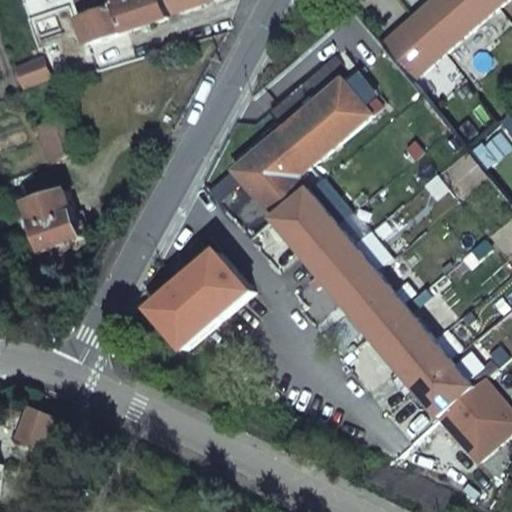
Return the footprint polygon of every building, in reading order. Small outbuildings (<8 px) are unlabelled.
[(44,0),(25,0),(28,10),(45,5),(44,0)] [(82,20),(90,46),(129,32),(118,0),(102,0),(106,12),(82,20)] [(118,0),(129,32),(172,16),(166,0),(118,0)] [(177,0),(182,13),(217,0),(177,0)] [(502,10),(493,0),(439,0),(418,18),(448,55),(502,10)] [(511,0),(493,0),(502,10),(511,0)] [(418,18),(386,46),(416,81),(448,55),(418,18)] [(84,42),(50,51),(55,71),(89,62),(84,42)] [(48,61),(20,71),(26,87),(54,77),(48,61)] [(377,117),(347,81),(287,132),(317,168),(377,117)] [(70,121),(40,134),(52,162),(82,149),(70,121)] [(287,132),(239,172),(279,219),(315,190),(305,178),(317,168),(287,132)] [(315,190),(344,224),(357,213),(328,179),(315,190)] [(315,190),(279,219),(308,254),(344,224),(315,190)] [(72,191),(22,209),(25,218),(35,215),(47,251),(88,237),(72,191)] [(344,224),(308,254),(325,273),(360,244),(344,224)] [(360,244),(383,271),(397,260),(374,233),(360,244)] [(360,244),(325,273),(348,301),(383,271),(360,244)] [(259,294),(226,253),(156,310),(190,352),(259,294)] [(383,271),(348,301),(376,335),(412,305),(383,271)] [(412,305),(376,335),(404,368),(440,338),(412,305)] [(440,338),(404,368),(421,388),(457,358),(440,338)] [(457,358),(421,388),(445,416),(480,386),(457,358)] [(445,416),(482,460),(511,435),(511,403),(490,378),(480,386),(445,416)] [(22,438),(48,449),(62,415),(36,404),(22,438)]
